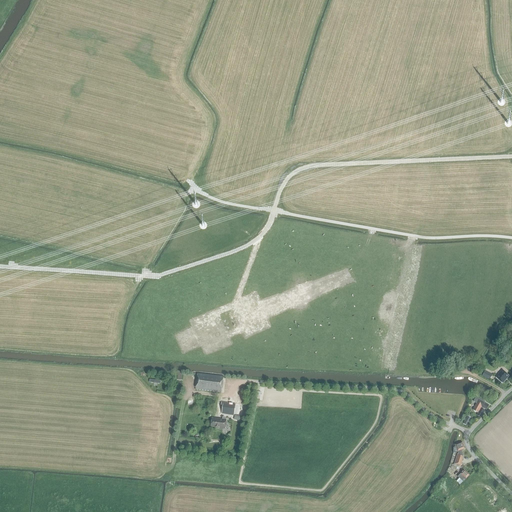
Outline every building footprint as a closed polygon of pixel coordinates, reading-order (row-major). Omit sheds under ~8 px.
[(509,376),(502,370),(495,377),(502,384),(509,376)] [(489,380),(492,375),(485,371),(482,376),(489,380)] [(223,377),(197,374),(195,390),(221,393),(223,377)] [(484,402),(476,397),(473,401),(476,403),(472,410),(477,413),(476,415),(480,417),(481,415),(482,415),(485,411),(481,408),(481,407),(486,410),(489,406),(484,403),(484,402)] [(235,404),(223,402),(222,414),(233,416),(235,404)] [(225,420),(212,419),(211,428),(224,429),(225,423),(225,420)] [(464,449),(462,442),(455,445),(456,447),(454,448),(454,453),(457,452),(458,453),(458,454),(457,454),(454,464),(460,466),(463,456),(462,455),(462,454),(461,450),(464,449)] [(469,475),(464,470),(457,477),(463,482),(469,475)]
